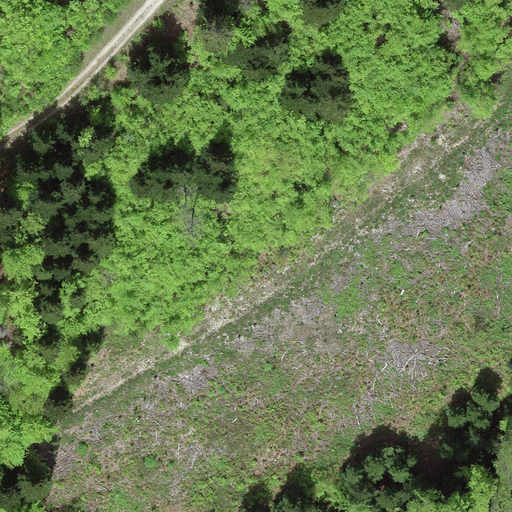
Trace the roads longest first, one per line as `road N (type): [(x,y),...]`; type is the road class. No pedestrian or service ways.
road 1 (track): [(0,452),(310,265),(511,82)]
road 2 (track): [(156,0),(90,74),(0,142)]
